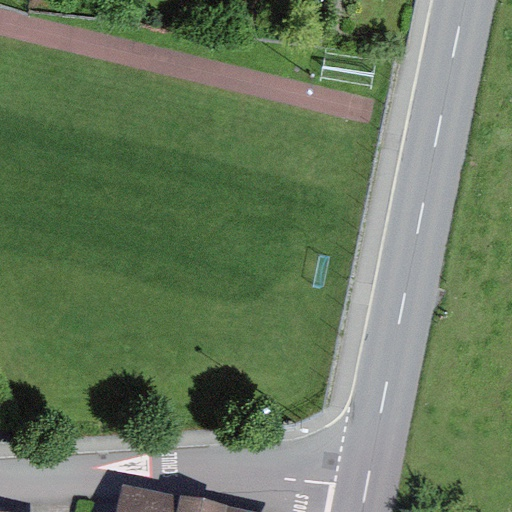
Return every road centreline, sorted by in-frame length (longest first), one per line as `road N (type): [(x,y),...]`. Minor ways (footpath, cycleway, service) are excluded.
road 1 (secondary): [(361,470),(460,0)]
road 2 (residential): [(0,483),(361,470)]
